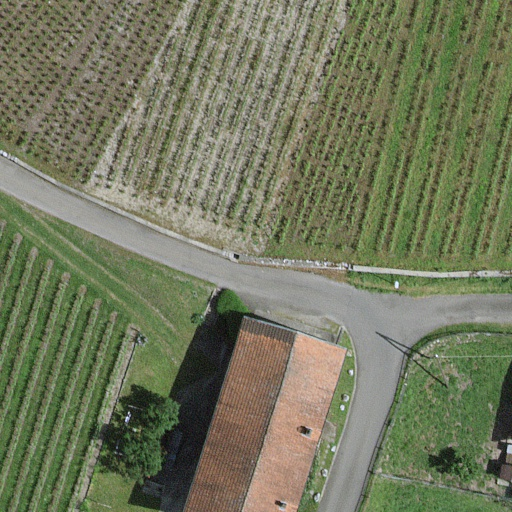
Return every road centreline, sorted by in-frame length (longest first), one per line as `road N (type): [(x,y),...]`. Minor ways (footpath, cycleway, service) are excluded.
road 1 (residential): [(405,310),(231,272),(132,237),(0,169)]
road 2 (unclassified): [(405,310),(339,511)]
